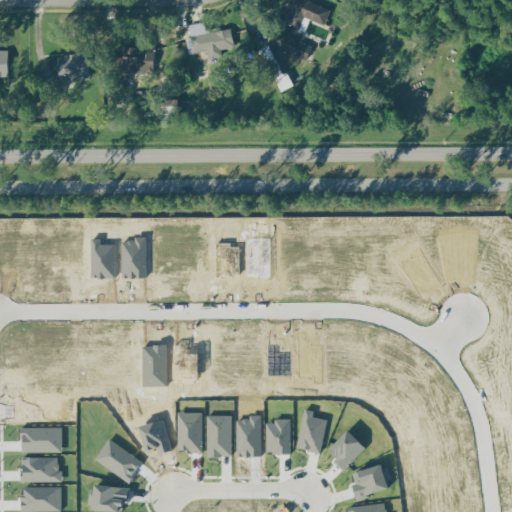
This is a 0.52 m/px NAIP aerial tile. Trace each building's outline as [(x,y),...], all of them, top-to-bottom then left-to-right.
[(287,22),(290,16),(285,14),(290,0),(293,0),(296,1),(296,0),(308,0),(331,9),(325,24),(306,16),(301,28),(287,22)] [(234,25),(239,46),(220,50),(222,56),(211,58),(209,50),(195,54),(191,34),(234,25)] [(279,31),(313,46),(307,60),(273,45),(279,31)] [(261,49),(282,92),(296,85),(289,71),(284,73),(270,45),(261,49)] [(125,46),(123,64),(147,65),(146,73),(156,73),(158,49),(125,46)] [(0,51),(8,51),(9,75),(0,75),(0,51)] [(89,54),(92,77),(61,80),(59,57),(89,54)]
